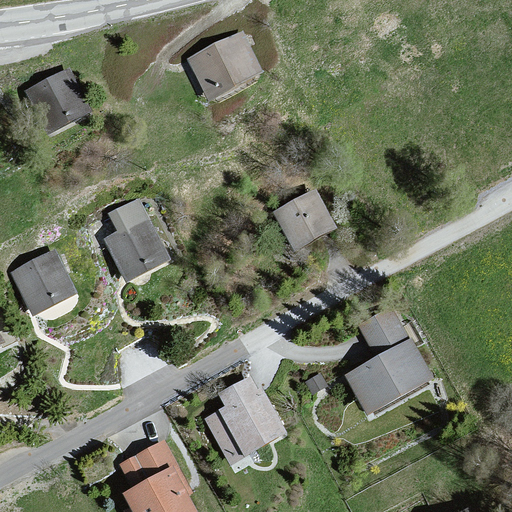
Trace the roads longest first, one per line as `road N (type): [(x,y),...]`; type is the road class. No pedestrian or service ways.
road 1 (residential): [(511,196),(0,487)]
road 2 (tertiary): [(153,0),(0,25)]
